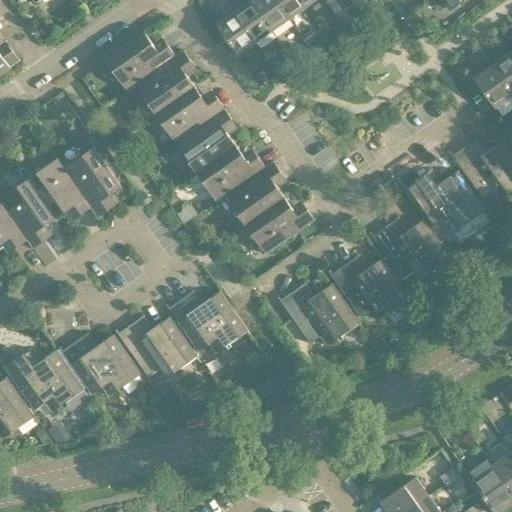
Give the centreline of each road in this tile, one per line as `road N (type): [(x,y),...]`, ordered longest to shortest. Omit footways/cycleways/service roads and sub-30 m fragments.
road 1 (residential): [(463,115),(337,201),(319,193),(278,131),(235,94),(170,0)]
road 2 (residential): [(0,493),(308,420)]
road 3 (residential): [(308,420),(425,384),(511,319)]
road 4 (residential): [(68,265),(106,318),(172,272),(133,220)]
road 5 (residential): [(146,0),(43,69)]
